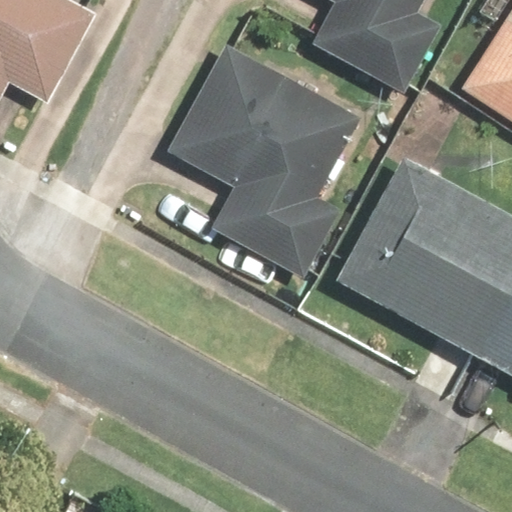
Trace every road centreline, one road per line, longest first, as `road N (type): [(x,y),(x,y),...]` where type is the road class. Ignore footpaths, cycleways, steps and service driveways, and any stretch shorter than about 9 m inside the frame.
road 1 (residential): [(0,302),(384,511)]
road 2 (unknown): [(0,212),(109,0)]
